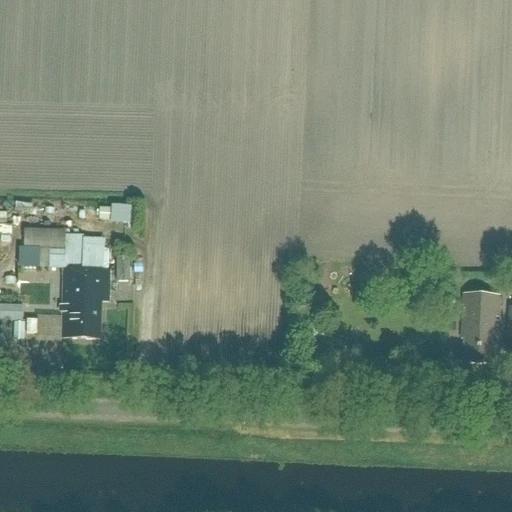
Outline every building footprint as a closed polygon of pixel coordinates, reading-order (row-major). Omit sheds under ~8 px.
[(109,154),(109,168),(134,168),(134,154),(109,154)] [(127,213),(104,212),(103,221),(127,222),(127,213)] [(0,213),(0,224),(10,225),(10,214),(0,213)] [(84,234),(77,233),(77,240),(66,240),(65,259),(50,258),(49,270),(63,271),(61,340),(100,341),(101,303),(109,303),(110,272),(107,272),(108,251),(103,251),(103,241),(83,240),(84,234)] [(130,258),(118,258),(118,282),(130,282),(130,258)] [(498,296),(462,295),(460,340),(463,340),(462,364),(493,365),(494,340),(496,340),(498,296)] [(36,321),(26,321),(26,335),(36,335),(36,321)]
